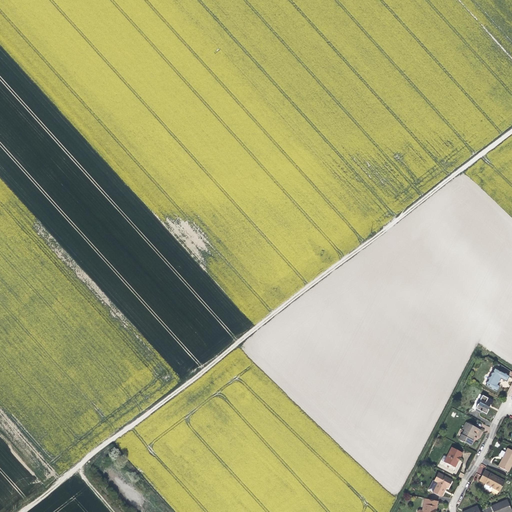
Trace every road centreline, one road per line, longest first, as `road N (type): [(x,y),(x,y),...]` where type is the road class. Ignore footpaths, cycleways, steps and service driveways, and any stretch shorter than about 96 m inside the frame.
road 1 (track): [(19,511),(511,129)]
road 2 (track): [(392,511),(478,349),(511,369)]
